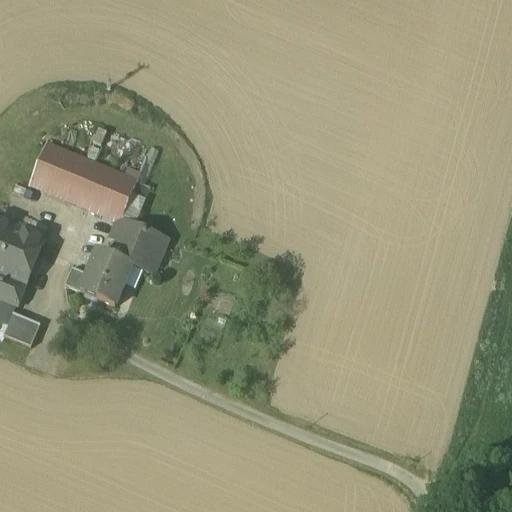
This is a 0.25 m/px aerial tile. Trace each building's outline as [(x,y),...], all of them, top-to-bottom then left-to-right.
[(139,188),(47,150),(31,190),(120,227),(122,228),(123,227),(139,188)] [(168,246),(123,227),(122,228),(120,227),(113,243),(120,246),(114,262),(134,271),(154,280),(168,246)] [(44,247),(0,228),(0,280),(26,291),(44,247)] [(114,262),(100,256),(89,280),(73,274),(66,291),(117,312),(134,271),(114,262)] [(26,291),(0,280),(0,304),(17,312),(26,291)] [(17,312),(0,304),(0,324),(11,328),(14,318),(17,312)] [(42,330),(14,318),(11,328),(6,341),(33,352),(42,330)]
